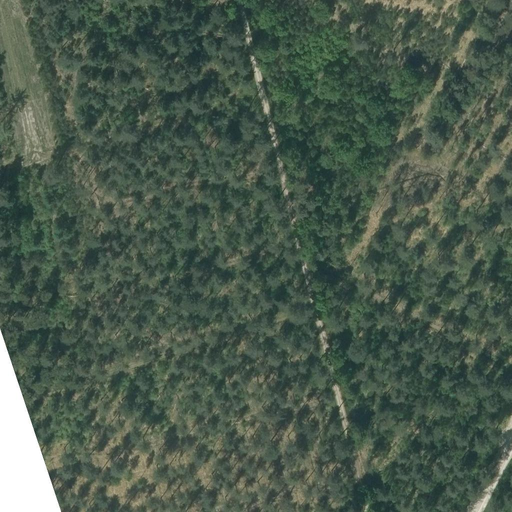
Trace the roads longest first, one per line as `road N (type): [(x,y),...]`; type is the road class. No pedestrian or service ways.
road 1 (track): [(367,511),(237,0)]
road 2 (track): [(305,266),(511,364)]
